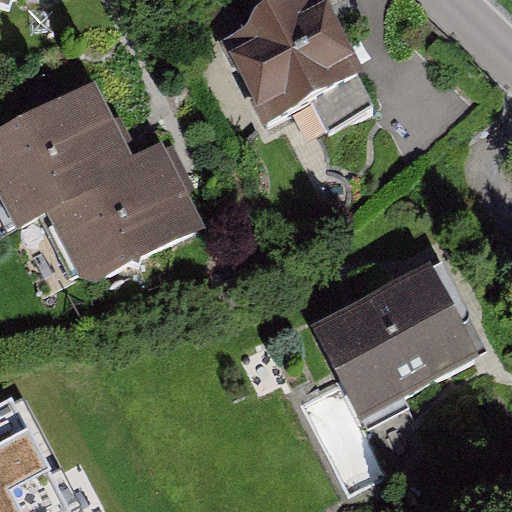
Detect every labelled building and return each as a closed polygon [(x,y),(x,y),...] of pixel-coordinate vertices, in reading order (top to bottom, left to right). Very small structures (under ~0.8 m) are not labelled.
[(0,0),(0,12),(22,0),(0,0)] [(322,2),(234,44),(277,133),(364,91),(322,2)] [(136,167),(98,92),(0,145),(0,194),(18,232),(43,218),(136,167)] [(166,151),(136,167),(43,218),(82,295),(207,231),(166,151)] [(314,336),(361,431),(482,371),(435,277),(314,336)] [(0,416),(0,511),(84,511),(27,403),(0,416)]
